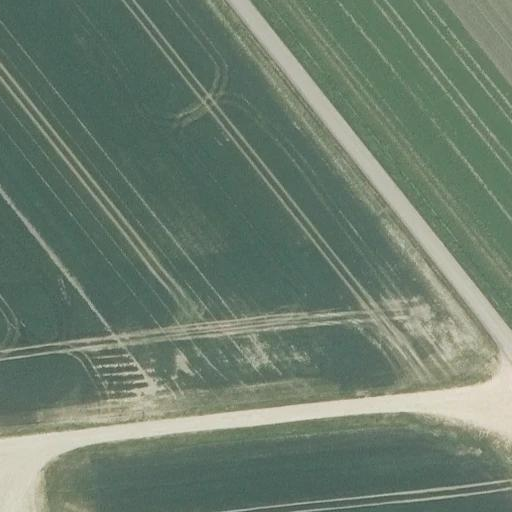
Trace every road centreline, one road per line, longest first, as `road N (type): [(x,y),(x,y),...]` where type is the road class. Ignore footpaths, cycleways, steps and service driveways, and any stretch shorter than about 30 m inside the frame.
road 1 (track): [(511,396),(0,444)]
road 2 (unclassified): [(511,349),(238,0)]
